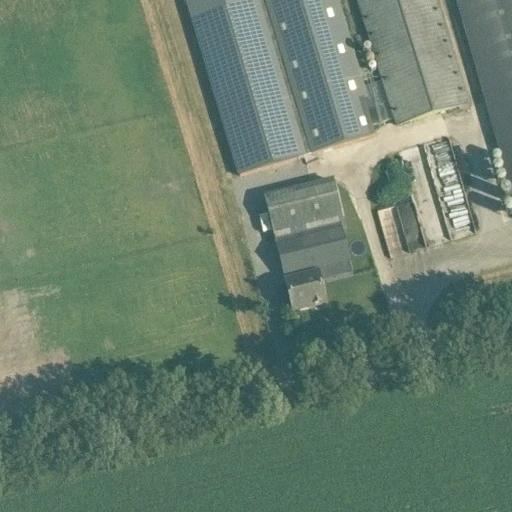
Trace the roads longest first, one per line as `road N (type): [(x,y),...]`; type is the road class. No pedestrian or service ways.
road 1 (unclassified): [(0,462),(511,335)]
road 2 (unknown): [(411,360),(402,300),(408,279),(511,233)]
